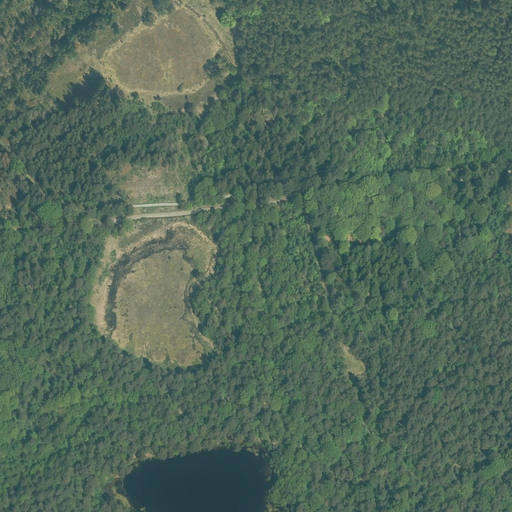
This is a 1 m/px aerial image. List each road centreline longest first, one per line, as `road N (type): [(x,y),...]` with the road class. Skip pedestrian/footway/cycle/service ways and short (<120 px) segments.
road 1 (track): [(0,234),(300,200),(511,161)]
road 2 (unknown): [(62,463),(102,406),(140,405),(183,385),(306,360),(381,317),(465,288),(511,291)]
